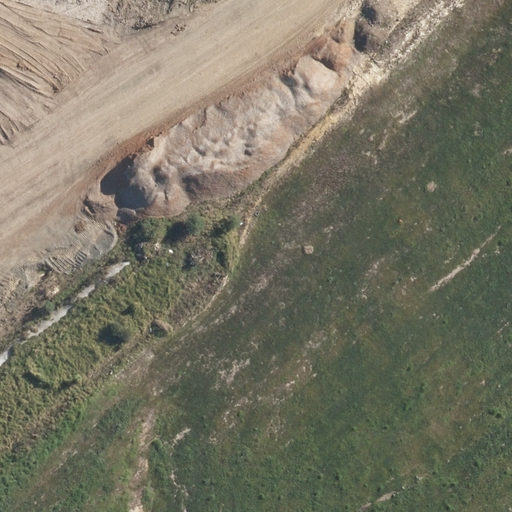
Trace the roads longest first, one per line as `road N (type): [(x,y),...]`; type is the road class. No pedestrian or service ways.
road 1 (unknown): [(325,0),(0,262)]
road 2 (unknown): [(214,511),(9,255)]
road 3 (unknown): [(0,202),(258,0)]
road 4 (unknown): [(511,224),(323,2)]
